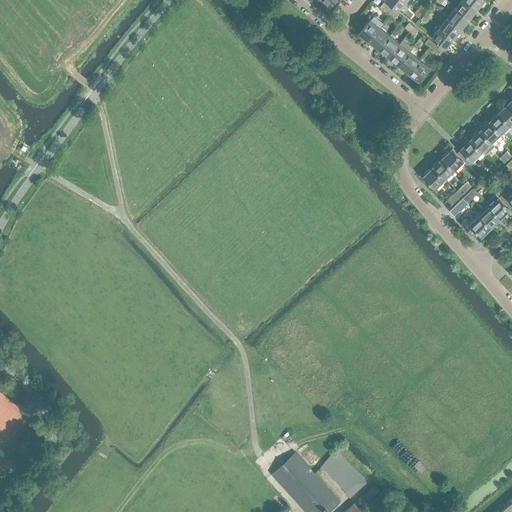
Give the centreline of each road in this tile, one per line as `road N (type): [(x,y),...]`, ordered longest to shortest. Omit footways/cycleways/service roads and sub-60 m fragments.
road 1 (track): [(298,511),(258,455),(242,349),(126,218)]
road 2 (track): [(126,218),(95,93),(68,63),(126,0)]
road 3 (residential): [(476,265),(399,165),(399,148),(422,110)]
